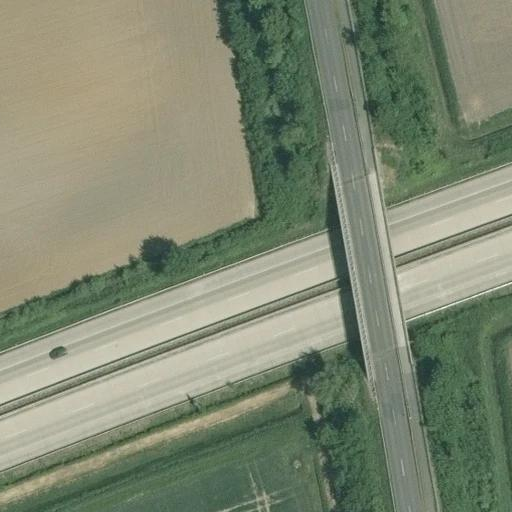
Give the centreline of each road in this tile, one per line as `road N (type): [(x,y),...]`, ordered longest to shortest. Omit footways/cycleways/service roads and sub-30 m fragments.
road 1 (motorway): [(0,449),(511,258)]
road 2 (motorway): [(511,191),(0,381)]
road 3 (tertiary): [(317,0),(407,511)]
